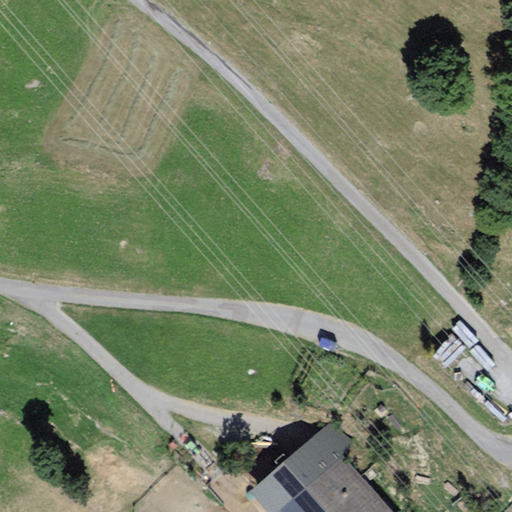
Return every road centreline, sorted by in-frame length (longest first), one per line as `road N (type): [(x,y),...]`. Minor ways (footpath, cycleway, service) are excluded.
road 1 (unclassified): [(511,450),(387,355),(305,320),(0,281)]
road 2 (unclassified): [(132,0),(209,57),(511,374)]
